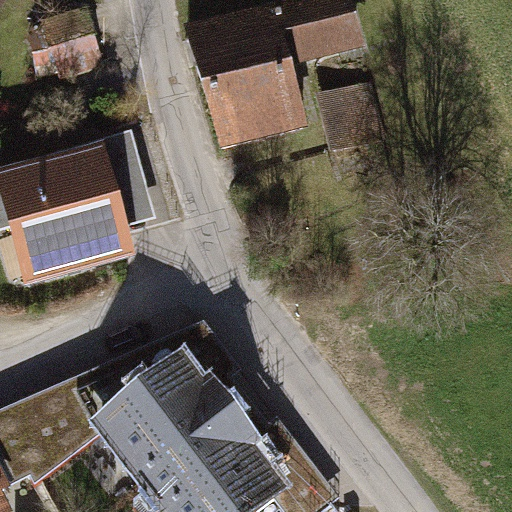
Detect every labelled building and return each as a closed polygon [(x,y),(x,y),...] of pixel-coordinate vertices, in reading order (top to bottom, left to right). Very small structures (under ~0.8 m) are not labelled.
[(198,45),(235,179),(320,156),(301,89),(377,68),(358,1),(198,45)] [(84,12),(42,23),(58,80),(100,69),(84,12)] [(323,115),(339,169),(392,153),(375,99),(323,115)] [(0,209),(7,237),(23,298),(136,268),(126,234),(155,226),(132,139),(56,159),(58,168),(0,183),(0,209)] [(203,331),(0,415),(0,472),(14,499),(82,452),(130,511),(323,511),(338,499),(203,331)] [(0,511),(7,511),(4,504),(14,499),(0,472),(0,511)]
